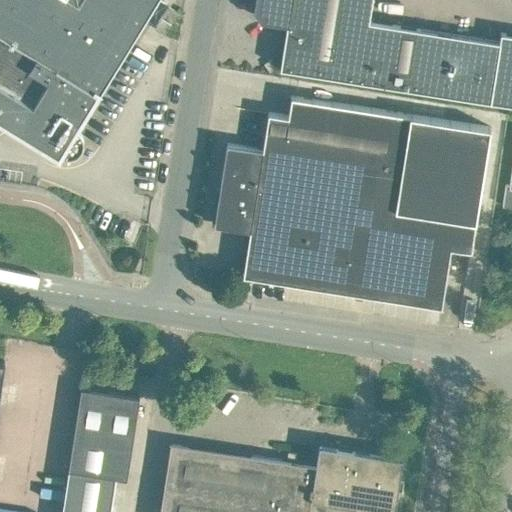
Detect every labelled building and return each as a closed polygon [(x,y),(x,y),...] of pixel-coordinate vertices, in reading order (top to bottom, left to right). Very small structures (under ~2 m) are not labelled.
[(99,95),(157,0),(0,0),(0,118),(58,154),(61,156),(63,157),(64,157),(67,158),(69,158),(71,157),(74,157),(76,156),(78,154),(79,153),(81,151),(82,149),(83,147),(84,145),(84,143),(84,141),(83,138),(83,136),(81,134),(80,131),(79,130),(77,129),(74,128),(96,93),(99,95)] [(511,32),(500,31),(499,40),(369,19),(372,0),(255,0),(254,10),(261,18),(287,22),(280,67),(511,103),(511,32)] [(164,33),(177,11),(168,5),(155,27),(164,33)] [(471,248),(490,126),(291,95),(288,114),(269,111),(263,148),(227,142),(215,222),(250,228),(243,273),(442,304),(451,245),(471,248)] [(511,206),(511,167),(509,184),(506,184),(503,205),(511,206)] [(127,477),(140,396),(82,387),(69,468),(62,511),(110,511),(116,476),(127,477)] [(394,510),(402,457),(319,444),(315,464),(170,441),(158,511),(307,511),(310,497),(394,510)]
